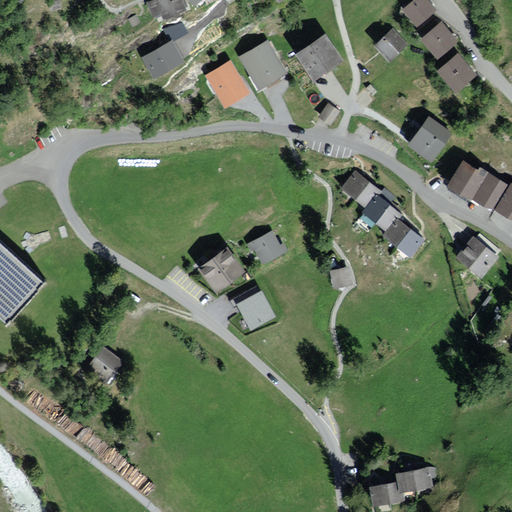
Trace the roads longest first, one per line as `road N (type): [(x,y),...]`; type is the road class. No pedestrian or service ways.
road 1 (residential): [(344,511),(321,425),(232,336),(84,236),(59,183),(60,153),(71,141),(288,128),(386,158),(444,203),(511,240)]
road 2 (track): [(0,387),(156,511)]
